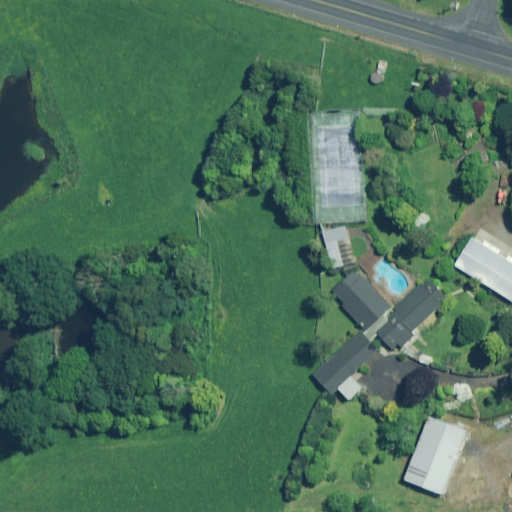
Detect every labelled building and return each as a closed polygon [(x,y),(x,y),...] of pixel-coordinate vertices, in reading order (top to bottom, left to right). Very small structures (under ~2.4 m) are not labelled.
[(310,110),(316,223),(367,221),(362,108),(310,110)] [(346,228),(325,233),(334,271),(356,265),(346,228)] [(511,256),(487,241),(485,244),(474,238),(457,266),(511,299),(511,256)] [(391,311),(360,271),(336,290),(367,330),(391,311)] [(379,334),(394,349),(400,344),(404,348),(415,337),(413,335),(449,300),(430,280),(390,317),(393,320),(379,334)] [(379,351),(362,333),(317,376),(334,395),(340,389),(351,400),(363,388),(352,377),(379,351)] [(430,415),(404,480),(443,496),(469,431),(430,415)]
